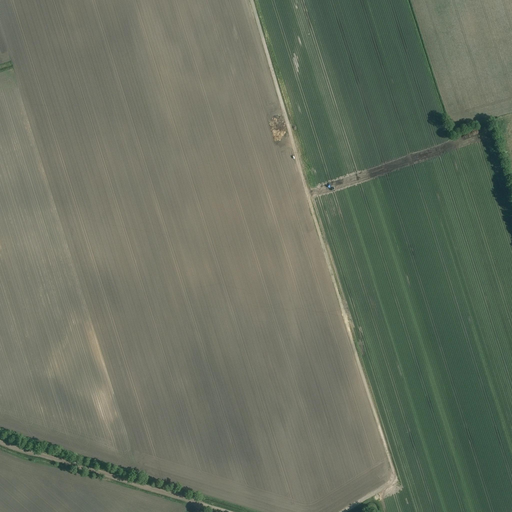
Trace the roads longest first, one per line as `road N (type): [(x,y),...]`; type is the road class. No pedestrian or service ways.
road 1 (track): [(339,511),(387,483),(392,470),(251,0)]
road 2 (track): [(196,501),(0,440)]
